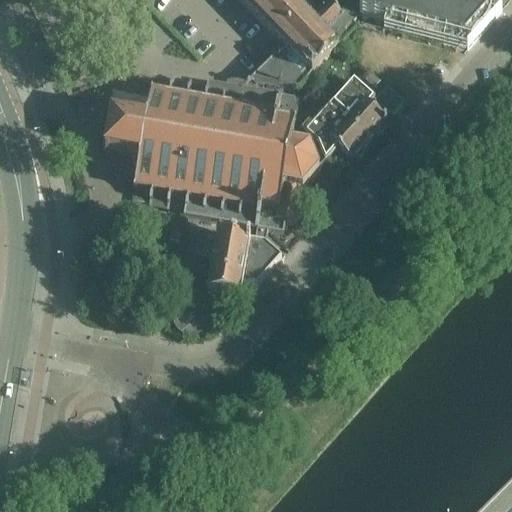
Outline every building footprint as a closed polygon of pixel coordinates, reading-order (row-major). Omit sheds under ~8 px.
[(313,20),(292,0),(236,0),(285,50),(253,83),(254,84),(299,92),(357,26),(331,3),(313,20)] [(407,30),(414,0),(375,0),(360,18),(407,30)] [(445,40),(455,1),(450,0),(414,0),(407,30),(445,40)] [(492,15),(492,13),(493,13),(493,11),(455,1),(445,40),(472,46),(473,45),(473,43),(475,41),(478,38),(481,35),(483,33),(485,30),(487,27),(488,25),(490,23),(491,20),(492,15)] [(295,227),(323,195),(311,184),(320,174),(311,150),(292,147),(300,102),(208,85),(205,103),(152,94),(146,125),(115,120),(115,117),(113,117),(112,119),(110,119),(109,122),(112,123),(107,148),(107,151),(104,151),(103,154),(106,155),(106,157),(108,158),(109,155),(135,160),(135,163),(134,164),(133,165),(133,166),(133,167),(134,168),(135,169),(137,170),(138,170),(138,169),(134,192),(187,201),(184,219),(257,232),(255,245),(208,237),(204,259),(214,261),(208,299),(244,305),(282,262),(266,247),(268,234),(284,237),(286,226),(295,227)] [(374,114),(380,108),(393,119),(404,106),(387,90),(376,103),(358,87),(337,110),(357,128),(360,125),(375,138),(376,138),(380,139),(385,133),(384,129),(387,125),(374,114)] [(363,152),(375,138),(360,125),(357,128),(337,110),(317,133),(310,127),(302,135),(319,150),(326,168),(339,153),(352,165),(355,161),(359,162),(364,157),(363,152)] [(207,329),(209,326),(209,323),(209,319),(209,316),(208,314),(207,312),(205,309),(204,308),(203,307),(200,305),(197,303),(193,303),(192,303),(189,303),(186,303),(183,305),(180,307),(177,309),(177,310),(175,312),(174,315),(173,317),(173,319),(173,322),(174,326),(174,328),(175,329),(177,332),(180,335),(182,337),(186,338),(189,339),(193,339),(196,338),(200,337),(203,335),(205,332),(206,332),(207,329)]
